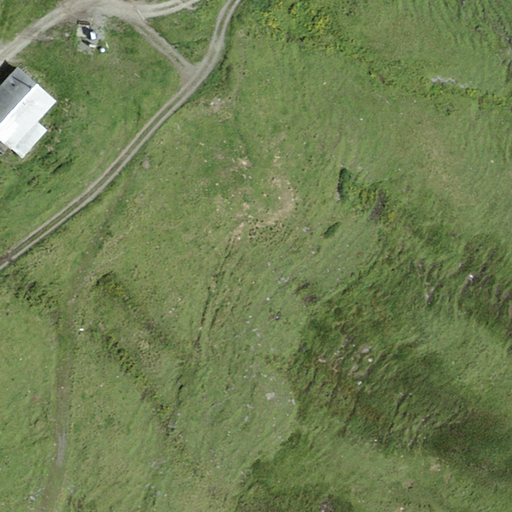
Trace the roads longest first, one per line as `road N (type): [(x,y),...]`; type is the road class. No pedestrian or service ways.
road 1 (track): [(46,511),(73,315),(91,250),(136,168),(135,144)]
road 2 (track): [(0,267),(101,182),(198,75),(234,0)]
road 3 (unclassified): [(0,57),(77,6),(141,9),(184,0)]
